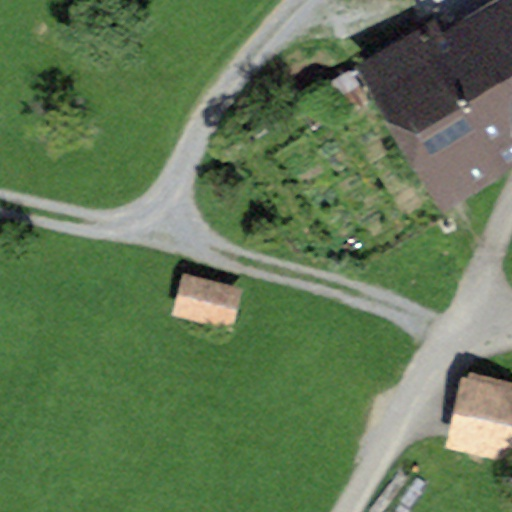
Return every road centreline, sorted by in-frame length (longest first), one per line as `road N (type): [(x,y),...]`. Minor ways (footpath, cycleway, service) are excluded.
road 1 (track): [(0,203),(299,275),(393,306),(452,337)]
road 2 (track): [(305,0),(197,128),(151,237)]
